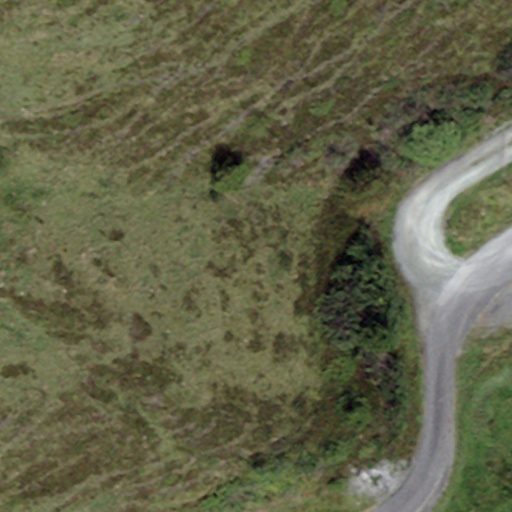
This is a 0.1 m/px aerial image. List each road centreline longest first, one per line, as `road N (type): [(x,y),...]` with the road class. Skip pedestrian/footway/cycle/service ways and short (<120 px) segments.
road 1 (unclassified): [(511,257),(466,307),(447,469),(416,511)]
road 2 (track): [(511,156),(426,192),(420,257),(466,307)]
